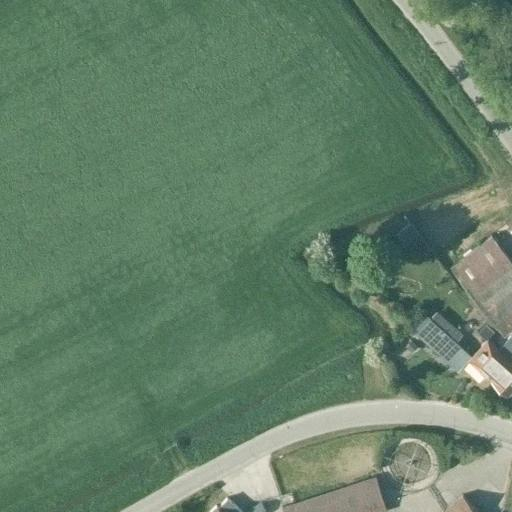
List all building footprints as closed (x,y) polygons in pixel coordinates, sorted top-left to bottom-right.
[(451,266),(504,333),(511,326),(511,258),(493,234),(451,266)] [(485,338),(472,353),(431,316),(416,332),(457,370),(469,356),(477,363),(508,391),(511,386),(511,358),(510,357),(510,358),(495,343),(487,336),(485,338)] [(477,331),(485,338),(487,336),(493,329),(485,322),(477,331)] [(511,326),(504,333),(495,343),(510,358),(510,357),(511,358),(511,326)] [(410,339),(404,344),(411,351),(417,345),(410,339)] [(285,511),(385,511),(388,511),(377,477),(284,508),(285,511)] [(478,511),(464,496),(446,511),(478,511)] [(242,511),(228,499),(220,509),(216,506),(210,511),(242,511)] [(268,511),(261,501),(246,510),(247,511),(268,511)]
